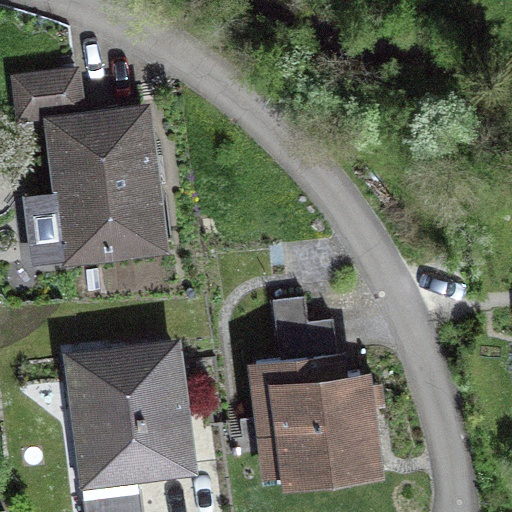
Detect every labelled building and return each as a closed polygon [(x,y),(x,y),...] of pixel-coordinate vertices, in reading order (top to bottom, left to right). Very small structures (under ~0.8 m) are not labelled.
[(77,110),(72,71),(13,79),(18,118),(77,110)] [(156,245),(139,111),(50,123),(67,257),(156,245)] [(357,375),(336,377),(329,318),(304,321),(301,296),(270,300),(277,360),(252,363),(259,420),(279,417),(287,477),(371,466),(364,409),(361,409),(357,375)] [(86,410),(95,478),(184,467),(169,346),(70,358),(76,411),(86,410)] [(80,511),(138,511),(136,491),(79,499),(80,511)]
